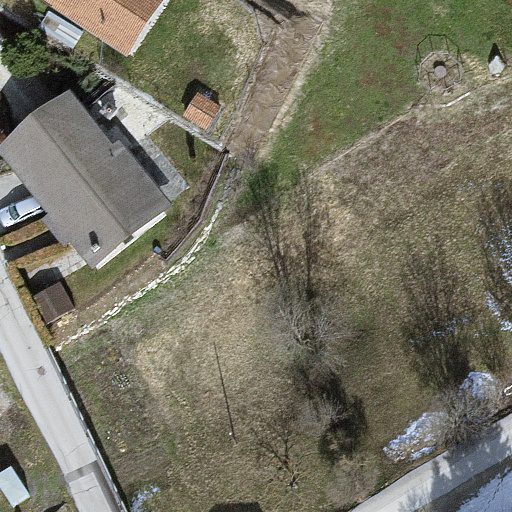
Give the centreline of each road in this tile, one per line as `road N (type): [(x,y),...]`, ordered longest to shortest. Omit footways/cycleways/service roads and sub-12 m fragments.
road 1 (residential): [(0,291),(99,511)]
road 2 (residential): [(378,511),(511,429)]
